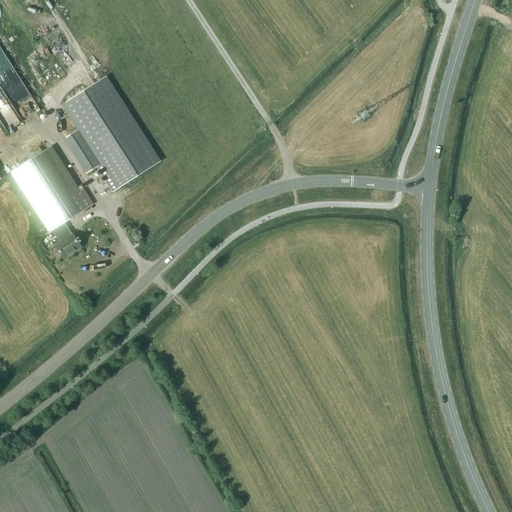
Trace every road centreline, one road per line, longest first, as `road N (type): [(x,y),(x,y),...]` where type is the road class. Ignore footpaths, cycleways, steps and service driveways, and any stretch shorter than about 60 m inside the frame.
road 1 (unclassified): [(429,189),(330,180),(253,194),(194,233),(0,407)]
road 2 (tertiary): [(429,189),(426,249),(440,370),(489,511)]
road 3 (tertiary): [(474,0),(429,189)]
